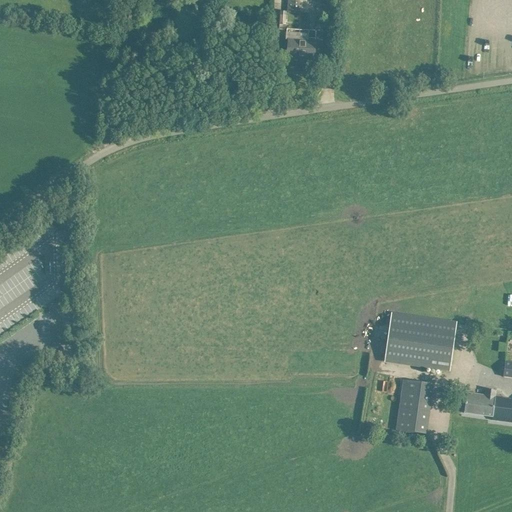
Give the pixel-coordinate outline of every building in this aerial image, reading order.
[(287,0),(287,13),(299,14),(299,0),(311,0),(318,0),(317,0),(287,0)] [(288,41),(287,60),(299,60),(300,58),(312,58),(312,48),(313,42),(288,41)] [(450,373),(455,334),(457,322),(391,313),(384,363),(450,373)] [(511,362),(505,362),(503,377),(511,378),(511,362)] [(403,381),(396,430),(426,435),(433,385),(403,381)] [(502,398),(502,396),(495,395),(496,391),(485,389),(485,396),(467,394),(464,413),(492,418),(491,421),(511,423),(511,399),(505,399),(502,398)]
